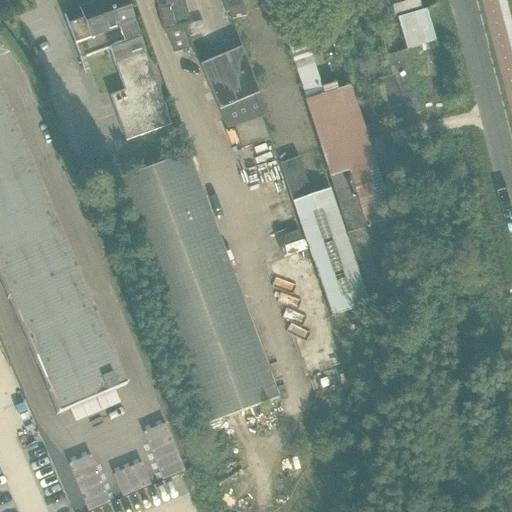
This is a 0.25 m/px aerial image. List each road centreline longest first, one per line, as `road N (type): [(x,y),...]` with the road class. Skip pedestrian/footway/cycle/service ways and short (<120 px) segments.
road 1 (unknown): [(141,0),(232,241)]
road 2 (residential): [(511,171),(467,0)]
road 3 (unknown): [(44,511),(3,395)]
